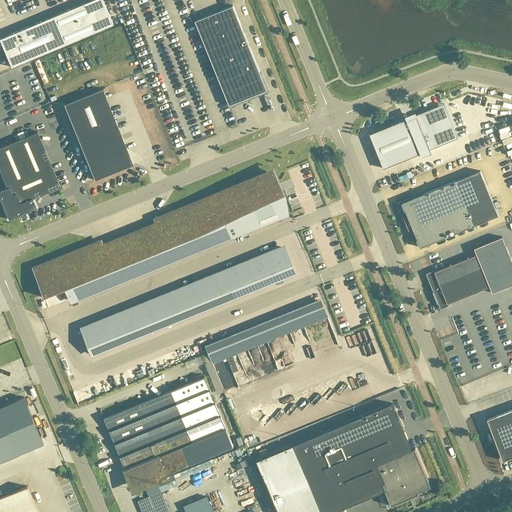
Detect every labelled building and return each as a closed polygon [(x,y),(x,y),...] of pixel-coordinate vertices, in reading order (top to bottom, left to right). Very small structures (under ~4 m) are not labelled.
[(101,0),(93,0),(0,39),(0,43),(11,68),(112,25),(101,0)] [(266,91),(258,70),(232,7),(195,22),(229,106),(266,91)] [(122,59),(124,65),(134,61),(131,55),(122,59)] [(63,105),(94,181),(133,166),(102,90),(63,105)] [(458,139),(444,105),(416,116),(416,118),(407,121),(406,120),(369,135),(383,170),(420,155),(421,158),(432,154),(430,151),(458,139)] [(32,200),(60,188),(37,133),(0,148),(0,174),(6,188),(0,190),(0,201),(8,220),(19,216),(20,217),(20,216),(24,214),(24,215),(25,215),(24,213),(36,209),(32,200)] [(187,147),(177,150),(181,162),(191,159),(187,147)] [(420,248),(476,226),(498,217),(480,172),(412,200),(411,198),(398,204),(397,203),(413,243),(414,243),(411,237),(415,235),(420,248)] [(276,187),(277,186),(272,175),(154,223),(155,225),(103,246),(102,244),(35,271),(46,298),(66,290),(70,301),(287,214),(276,187)] [(448,305),(490,288),(492,294),(511,285),(511,262),(502,238),(474,249),(476,256),(435,273),(434,271),(425,274),(433,293),(432,293),(433,295),(434,294),(437,302),(436,303),(437,305),(438,304),(440,310),(449,307),(448,305)] [(294,273),(283,249),(210,279),(83,330),(93,354),(249,291),(294,273)] [(211,360),(330,321),(323,299),(203,338),(211,360)] [(346,344),(354,343),(353,336),(345,337),(346,344)] [(232,355),(226,357),(232,374),(238,372),(232,355)] [(119,377),(104,382),(107,389),(121,384),(119,377)] [(204,378),(104,419),(125,471),(124,471),(125,473),(127,471),(133,486),(144,482),(145,484),(166,476),(166,475),(233,447),(204,378)] [(475,384),(465,388),(467,394),(477,390),(475,384)] [(24,398),(0,407),(0,462),(44,444),(24,398)] [(418,493),(431,488),(415,449),(412,451),(392,404),(293,446),(256,462),(277,511),(336,511),(385,492),(391,507),(419,495),(418,493)] [(511,458),(511,410),(497,416),(487,420),(503,462),(511,458)] [(53,460),(55,470),(64,469),(62,458),(53,460)] [(170,511),(160,481),(146,485),(150,496),(139,499),(143,511),(170,511)] [(37,511),(27,487),(0,498),(0,511),(37,511)]
